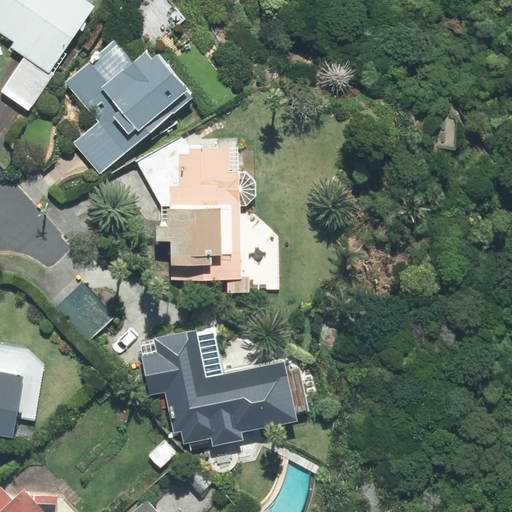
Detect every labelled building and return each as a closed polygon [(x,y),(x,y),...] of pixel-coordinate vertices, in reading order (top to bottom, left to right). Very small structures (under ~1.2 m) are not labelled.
[(0,0),(0,28),(31,45),(2,92),(25,107),(84,15),(73,7),(76,0),(0,0)] [(154,45),(185,16),(169,0),(130,0),(120,10),(154,45)] [(65,84),(93,122),(73,140),(100,169),(183,94),(157,65),(151,70),(127,38),(65,84)] [(175,150),(177,278),(239,278),(237,149),(175,150)] [(84,341),(110,316),(80,285),(53,310),(84,341)] [(290,417),(277,361),(202,377),(192,330),(152,339),(175,443),(212,434),(290,417)] [(0,434),(8,435),(16,375),(0,373),(0,434)] [(38,511),(8,477),(0,484),(0,511),(38,511)] [(155,511),(145,501),(132,511),(155,511)]
